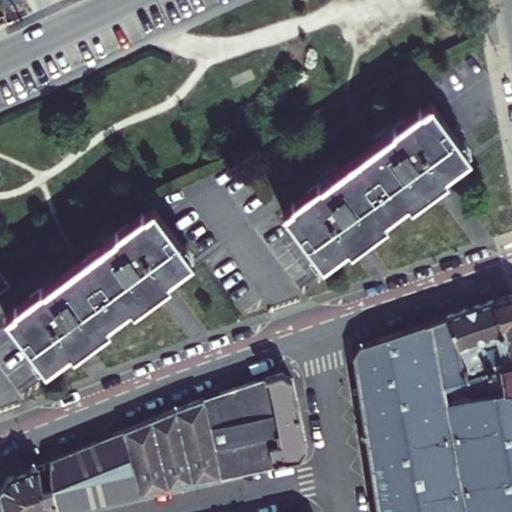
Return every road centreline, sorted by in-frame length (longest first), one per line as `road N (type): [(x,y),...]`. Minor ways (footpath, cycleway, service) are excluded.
road 1 (residential): [(0,443),(309,331)]
road 2 (residential): [(309,331),(511,264)]
road 3 (residential): [(154,511),(338,474)]
road 4 (residential): [(309,331),(338,474)]
road 5 (residential): [(0,60),(129,0)]
